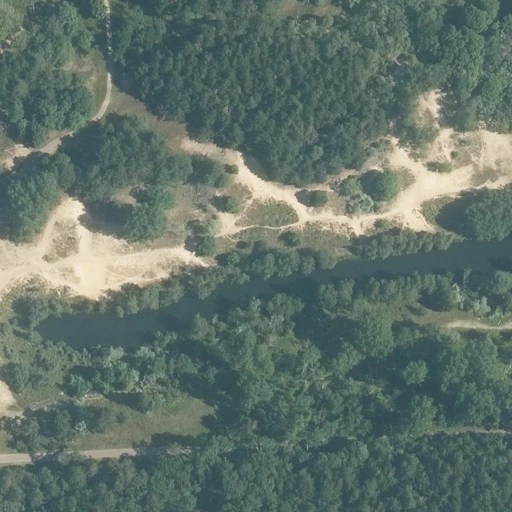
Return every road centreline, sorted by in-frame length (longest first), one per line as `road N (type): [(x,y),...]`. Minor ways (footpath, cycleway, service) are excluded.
road 1 (track): [(0,458),(511,434)]
road 2 (track): [(0,214),(35,159),(101,113),(111,79)]
